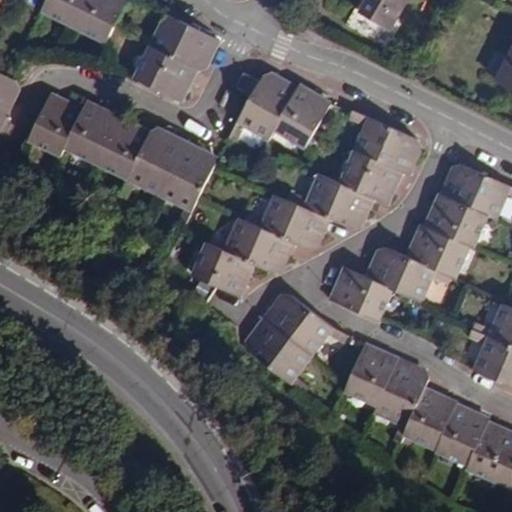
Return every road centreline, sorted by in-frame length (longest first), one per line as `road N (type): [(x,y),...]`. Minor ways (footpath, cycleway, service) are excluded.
road 1 (residential): [(453,125),(404,215),(293,281),(345,324),(415,350),(446,378),(511,411)]
road 2 (secondary): [(249,511),(219,457),(161,401),(0,286)]
road 3 (residential): [(251,30),(192,117),(170,115),(115,84),(58,76),(40,83),(20,132)]
road 4 (residential): [(251,30),(349,67),(453,125)]
road 5 (residential): [(113,511),(100,492),(0,429)]
